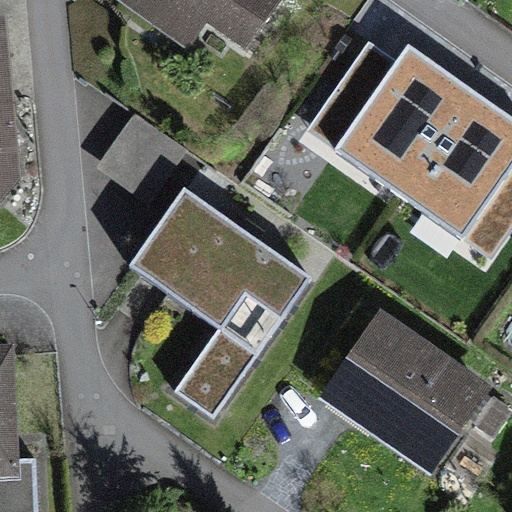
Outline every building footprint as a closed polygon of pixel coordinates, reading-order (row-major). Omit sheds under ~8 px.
[(113,0),(189,51),(208,25),(248,53),(282,0),(113,0)] [(0,207),(1,207),(23,181),(8,17),(0,17),(0,207)] [(511,134),(403,62),(336,155),(443,232),(511,135),(511,134)] [(188,152),(134,115),(94,171),(148,207),(188,152)] [(184,191),(129,271),(217,332),(174,395),(215,422),(313,282),(184,191)] [(379,313),(317,403),(430,480),(470,424),(494,439),(511,412),(511,409),(491,395),(495,389),(379,313)] [(0,511),(38,511),(37,460),(20,460),(15,347),(0,347),(0,511)]
